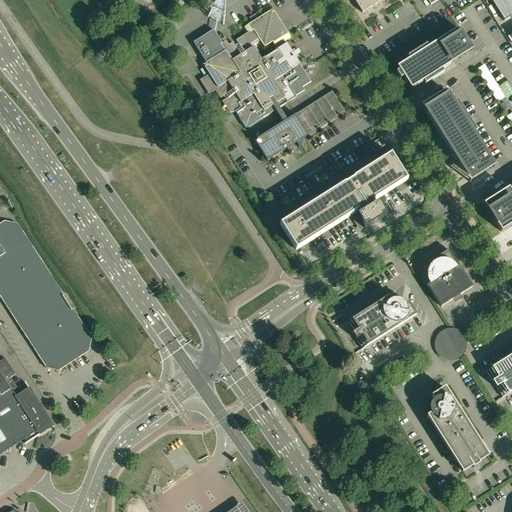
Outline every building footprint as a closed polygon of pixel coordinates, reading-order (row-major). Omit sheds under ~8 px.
[(353,0),(362,13),(382,0),(353,0)] [(511,0),(490,0),(504,21),(511,15),(511,0)] [(286,44),(284,41),(290,38),(287,32),(274,12),(272,13),(270,11),(244,28),(248,33),(236,40),(238,44),(235,46),(233,43),(229,45),(226,41),(222,43),(217,34),(214,30),(193,43),(206,63),(205,64),(206,66),(204,67),(209,75),(200,81),(209,95),(215,91),(220,99),(224,96),(226,99),(222,102),(227,110),(230,112),(232,113),(235,112),(246,129),(275,110),(283,123),(254,141),(267,162),(296,144),(299,147),(302,145),(300,141),(320,128),(321,129),(329,124),(328,123),(345,113),(332,92),(323,97),(323,96),(315,101),(315,102),(287,120),(279,108),(296,97),(295,96),(304,91),(302,88),(310,82),(299,65),(300,65),(295,58),(298,56),(294,49),(291,51),(286,44)] [(442,70),(454,62),(452,59),(459,55),(460,56),(461,56),(462,56),(463,55),(463,54),(463,53),(463,52),(467,50),(463,44),(466,42),(458,29),(428,48),(426,45),(407,57),(409,60),(397,68),(399,71),(396,73),(400,79),(403,78),(407,84),(409,82),(413,88),(423,82),(425,85),(444,73),(442,70)] [(425,113),(452,155),(460,168),(463,166),(469,175),(476,170),(477,170),(477,171),(478,171),(479,171),(480,171),(480,170),(481,169),(481,168),(480,167),(487,163),(491,161),(473,133),(476,132),(457,101),(454,102),(448,93),(441,96),(440,94),(421,106),(425,113)] [(504,102),(500,105),(503,111),(508,109),(504,102)] [(380,139),(370,145),(375,152),(385,146),(380,139)] [(296,251),(357,212),(359,215),(356,216),(359,221),(359,222),(359,223),(359,224),(360,225),(361,226),(362,226),(365,230),(386,217),(377,203),(374,205),(372,202),(407,180),(390,155),(353,179),(345,184),(279,225),(296,251)] [(511,193),(511,194),(501,201),(501,200),(500,200),(499,200),(498,200),(498,201),(497,201),(497,202),(497,203),(490,208),(496,217),(493,219),(501,232),(511,224),(511,193)] [(0,294),(47,367),(58,369),(87,351),(90,339),(16,226),(4,223),(0,225),(0,294)] [(459,295),(472,287),(448,250),(432,260),(435,264),(433,265),(431,267),(430,270),(429,272),(429,275),(429,278),(429,280),(430,282),(427,285),(441,307),(454,299),(455,301),(461,298),(459,295)] [(349,344),(355,340),(356,340),(362,349),(416,315),(407,302),(402,305),(401,304),(400,303),(399,303),(397,302),(396,302),(394,302),(393,302),(392,302),(391,303),(387,298),(346,324),(352,334),(345,338),(349,344)] [(466,346),(466,345),(466,343),(465,342),(465,340),(464,339),(464,337),(463,336),(462,335),(461,334),(460,333),(459,332),(458,331),(457,331),(455,330),(454,330),(452,329),(451,329),(449,329),(447,329),(445,330),(444,330),(443,331),(442,332),(440,333),(439,334),(438,335),(437,336),(436,337),(436,339),(435,340),(435,342),(435,343),(434,345),(435,346),(435,348),(435,349),(436,351),(436,352),(437,354),(438,355),(439,356),(440,357),(441,358),(443,359),(444,359),(446,360),(447,360),(448,360),(450,360),(452,360),(453,360),(455,360),(456,359),(457,359),(458,358),(460,357),(461,356),(462,355),(463,354),(464,352),(464,351),(465,349),(465,348),(466,346)] [(511,355),(487,372),(490,376),(491,376),(494,381),(492,382),(496,388),(498,387),(501,392),(500,393),(503,397),(511,391),(511,355)] [(5,358),(0,361),(0,454),(23,440),(26,444),(54,426),(30,389),(16,398),(5,381),(15,375),(5,358)] [(487,456),(479,442),(445,388),(431,396),(435,401),(434,402),(433,403),(432,404),(432,405),(427,402),(426,409),(431,409),(431,410),(431,411),(432,412),(432,413),(427,416),(462,472),(472,466),(473,468),(479,464),(478,462),(487,456)]
